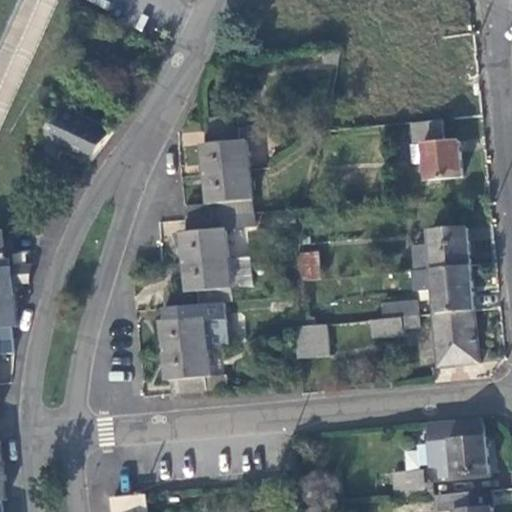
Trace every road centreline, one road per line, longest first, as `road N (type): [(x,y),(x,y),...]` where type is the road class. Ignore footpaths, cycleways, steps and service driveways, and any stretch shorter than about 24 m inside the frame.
road 1 (residential): [(511,396),(105,433),(54,446)]
road 2 (residential): [(128,173),(103,185),(54,298),(40,405),(52,429)]
road 3 (residential): [(52,429),(68,399),(81,321),(126,200),(128,173)]
road 4 (residential): [(499,0),(511,208)]
road 5 (residential): [(128,173),(219,0)]
